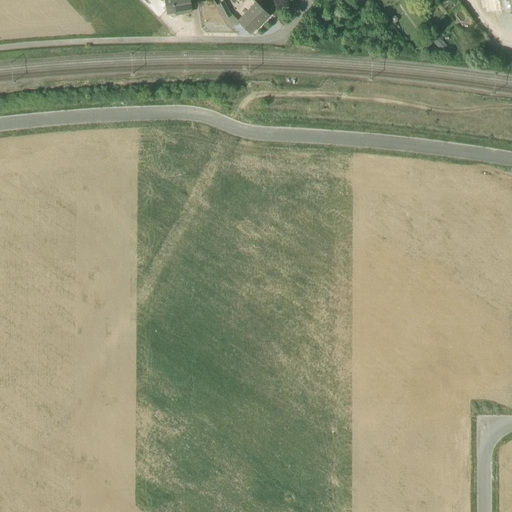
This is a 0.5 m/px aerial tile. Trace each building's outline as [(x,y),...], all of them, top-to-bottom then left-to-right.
[(192,12),(189,0),(165,0),(168,14),(180,12),(180,14),(192,12)] [(428,0),(421,0),(418,4),(425,9),(430,1),(428,0)] [(511,0),(501,0),(504,12),(511,10),(511,0)] [(224,19),(225,19),(232,15),(225,1),(217,5),(224,19)] [(251,33),(269,15),(256,3),(238,21),(251,33)] [(441,50),(446,45),(447,45),(435,32),(430,38),(441,50)]
